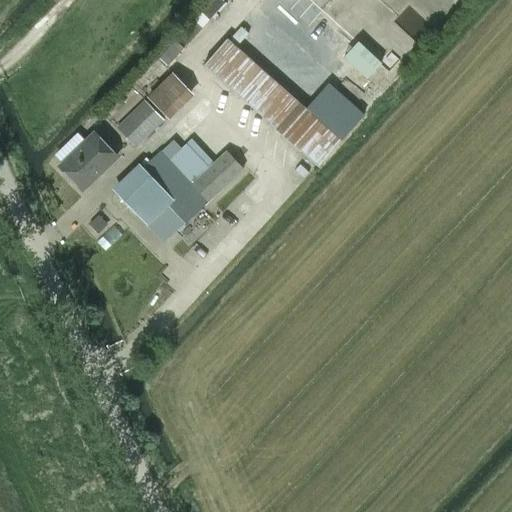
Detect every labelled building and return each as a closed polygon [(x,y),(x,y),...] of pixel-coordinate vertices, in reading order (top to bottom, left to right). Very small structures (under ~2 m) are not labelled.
[(227,40),(204,65),(276,129),(275,130),(299,153),(300,151),(318,167),(341,142),(323,125),(325,122),(301,100),(298,103),(227,40)] [(172,72),(146,97),(169,120),(194,95),(172,72)] [(143,100),(116,128),(136,148),(164,120),(143,100)] [(93,133),(58,167),(82,192),(117,158),(93,133)] [(139,164),(112,188),(163,243),(244,169),(226,150),(213,162),(191,139),(169,160),(160,150),(142,167),(139,164)]
